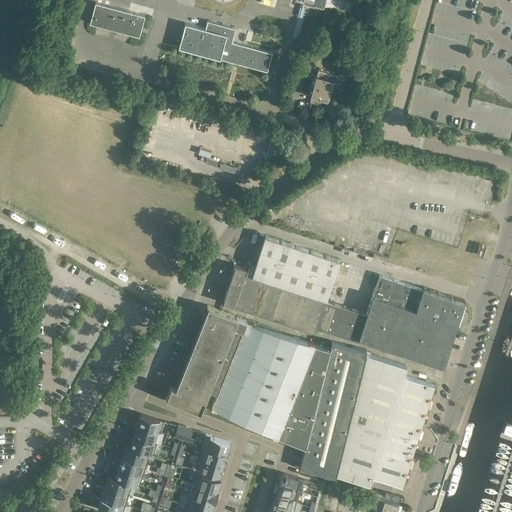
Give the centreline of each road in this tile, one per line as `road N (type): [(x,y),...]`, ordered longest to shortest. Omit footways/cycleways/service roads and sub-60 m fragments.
road 1 (unclassified): [(128,389),(230,234),(328,151),(357,136),(394,137)]
road 2 (unclassified): [(418,511),(511,206)]
road 3 (unclassified): [(394,137),(429,0)]
road 4 (unclassified): [(62,511),(128,389)]
road 5 (residential): [(128,389),(244,436)]
